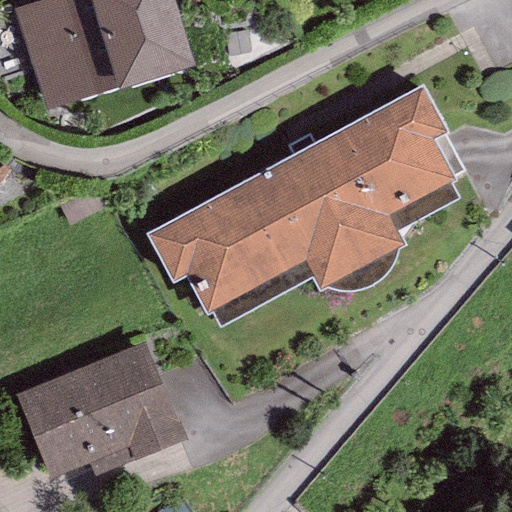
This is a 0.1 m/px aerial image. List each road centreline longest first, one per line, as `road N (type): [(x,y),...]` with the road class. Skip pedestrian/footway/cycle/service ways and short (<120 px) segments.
road 1 (residential): [(0,116),(58,140),(114,147),(398,0)]
road 2 (residential): [(511,195),(253,511)]
